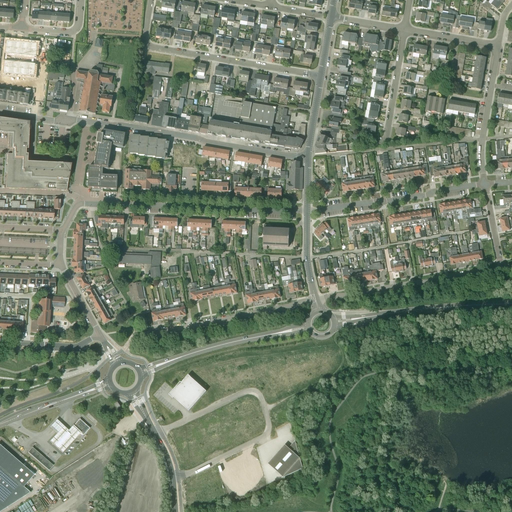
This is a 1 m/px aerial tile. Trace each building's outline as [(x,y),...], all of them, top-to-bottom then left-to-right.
[(355,9),(356,1),(350,0),(349,0),(348,8),(355,9)] [(356,0),(356,1),(355,9),(362,11),(363,2),(362,0),(356,0)] [(397,0),(391,0),(390,10),(389,17),(396,18),(397,11),(395,10),(396,5),(394,5),(395,1),(397,1),(397,0)] [(428,1),(424,1),(420,0),(419,0),(418,8),(427,9),(428,1)] [(497,10),(501,4),(496,0),(490,0),(488,3),(485,0),(483,3),(483,4),(490,9),(493,6),(497,10)] [(368,12),(368,14),(375,15),(375,14),(376,12),(376,10),(377,4),(372,3),(372,4),(370,3),(369,9),(368,12)] [(488,12),(490,9),(483,4),(481,6),(488,12)] [(208,16),(209,7),(203,6),(201,15),(208,16)] [(383,8),(382,16),(389,17),(390,10),(383,8)] [(227,19),(229,10),(222,9),(221,18),(222,18),(227,19)] [(227,21),(234,23),(234,22),(234,20),(235,11),(229,10),(227,19),(227,21)] [(458,16),(458,14),(449,10),(448,12),(448,15),(446,27),(448,27),(449,24),(453,25),(452,28),(455,28),(457,19),(458,16)] [(417,15),(416,21),(420,22),(423,23),(424,23),(425,18),(425,15),(429,16),(434,17),(435,13),(429,13),(423,11),(422,11),(422,14),(419,14),(417,13),(417,15)] [(247,23),(249,13),(242,12),(241,21),(247,23)] [(247,23),(254,24),(255,14),(249,13),(247,23)] [(446,27),(448,15),(442,14),(441,14),(440,23),(444,24),(443,26),(446,27)] [(262,16),(261,25),(267,26),(269,17),(262,16)] [(267,28),(274,29),(274,28),(274,27),(274,26),(275,18),(269,17),(267,26),(267,28)] [(460,17),(460,20),(457,19),(455,28),(458,29),(459,26),(463,27),(462,29),(465,30),(467,18),(460,17)] [(474,31),(476,23),(473,22),(473,19),(467,18),(465,30),(467,30),(468,28),(472,28),(471,31),(474,31)] [(287,29),(288,20),(282,19),(281,28),(280,28),(282,28),(281,31),(282,31),(285,32),(287,32),(287,31),(287,29)] [(484,33),(486,22),(479,21),(479,23),(476,23),(474,31),(477,32),(478,29),(481,30),(481,33),(484,33)] [(486,22),(484,33),(486,34),(487,31),(491,32),(492,23),(486,22)] [(297,28),(297,31),(306,33),(306,30),(308,30),(308,31),(317,32),(318,25),(309,24),(307,23),(306,23),(305,27),(304,27),(303,26),(299,25),(299,28),(297,28)] [(163,38),(164,30),(157,28),(156,37),(163,38)] [(164,30),(163,38),(170,39),(172,31),(164,30)] [(183,41),(184,33),(177,31),(176,40),(183,41)] [(184,33),(183,41),(190,43),(191,34),(184,33)] [(349,42),(350,34),(344,33),(342,36),(341,41),(348,42),(349,42)] [(359,46),(360,39),(358,38),(356,35),(350,34),(349,42),(357,44),(356,46),(359,46)] [(360,39),(359,46),(362,46),(369,48),(371,37),(369,36),(369,35),(365,34),(363,37),(363,39),(360,39)] [(203,45),(204,36),(197,35),(195,44),(203,45)] [(222,48),(224,40),(224,37),(215,35),(213,43),(216,44),(215,47),(222,48)] [(379,52),(379,50),(381,42),(378,42),(379,40),(377,36),(371,35),(371,37),(369,48),(371,51),(377,49),(377,52),(379,52)] [(204,36),(203,45),(210,46),(211,37),(204,36)] [(305,37),(304,42),(307,43),(315,44),(316,37),(311,36),(306,36),(306,38),(305,37)] [(94,47),(102,48),(103,40),(96,39),(94,47)] [(224,40),(222,48),(230,49),(231,41),(224,40)] [(381,42),(379,50),(383,51),(390,52),(392,41),(386,40),(384,43),(381,42)] [(6,41),(5,54),(34,57),(34,59),(37,59),(37,57),(38,44),(6,41)] [(242,51),(244,43),(237,42),(235,50),(242,51)] [(244,43),(242,51),(249,53),(251,44),(244,43)] [(313,51),(315,44),(307,43),(306,49),(306,50),(313,51)] [(262,55),(264,46),(256,45),(255,54),(262,55)] [(419,55),(421,46),(414,45),(413,49),(409,48),(409,53),(413,53),(419,55)] [(269,56),(271,47),(264,46),(262,55),(269,56)] [(421,46),(419,55),(426,56),(428,47),(421,46)] [(439,55),(441,47),(434,46),(432,54),(433,54),(439,55)] [(284,49),(276,47),(275,57),(282,58),(284,49)] [(441,47),(439,55),(446,56),(447,48),(441,47)] [(284,49),(282,58),(289,59),(291,50),(284,49)] [(350,54),(348,54),(342,53),(341,59),(338,60),(337,63),(346,65),(346,64),(347,60),(349,60),(350,54)] [(312,57),(304,56),(303,63),(311,64),(312,57)] [(378,62),(377,70),(384,71),(385,68),(386,69),(387,65),(384,63),(384,60),(379,59),(377,59),(377,61),(378,62)] [(33,64),(4,61),(3,74),(35,77),(36,64),(37,62),(33,62),(33,64)] [(170,65),(145,62),(143,73),(155,75),(155,71),(169,73),(170,65)] [(346,69),(346,65),(337,63),(337,66),(339,68),(338,74),(340,74),(351,76),(351,73),(347,73),(348,69),(346,69)] [(103,91),(104,91),(105,91),(112,92),(114,90),(115,86),(114,85),(113,85),(114,82),(112,82),(113,77),(107,76),(108,72),(102,71),(102,68),(103,65),(97,65),(96,71),(91,71),(89,72),(89,73),(77,71),(76,79),(78,79),(77,82),(81,82),(80,88),(82,88),(79,100),(81,101),(79,112),(96,115),(97,107),(97,103),(99,104),(100,95),(101,91),(100,91),(100,90),(103,90),(103,91)] [(199,65),(198,69),(197,73),(198,73),(205,74),(206,66),(199,65)] [(222,77),(223,69),(216,68),(215,76),(222,77)] [(223,69),(222,77),(228,78),(230,70),(223,69)] [(374,69),(372,77),(374,77),(374,80),(381,81),(381,78),(384,77),(385,74),(384,74),(384,71),(377,70),(374,69)] [(249,94),(251,81),(248,81),(249,73),(241,72),(241,71),(239,82),(247,83),(245,93),(249,94)] [(416,75),(412,74),(407,73),(405,80),(414,82),(415,81),(416,75)] [(350,78),(351,76),(340,74),(339,80),(336,81),(336,84),(345,86),(346,81),(348,82),(348,78),(350,78)] [(261,85),(262,76),(255,75),(254,82),(251,81),(249,94),(249,96),(255,97),(256,88),(260,89),(261,85)] [(269,96),(269,92),(271,85),(268,84),(269,77),(262,76),(261,85),(265,86),(264,91),(266,92),(265,95),(269,96)] [(154,77),(152,98),(157,98),(160,96),(162,78),(154,77)] [(280,88),(282,80),(275,78),(274,85),(271,85),(269,92),(275,93),(276,88),(280,88)] [(289,96),(290,88),(287,87),(288,81),(282,80),(280,88),(284,89),(283,95),(289,96)] [(374,80),(373,83),(376,83),(375,91),(383,92),(383,89),(384,90),(385,86),(382,84),(380,84),(381,81),(374,80)] [(299,92),(301,83),(294,82),(293,88),(290,88),(289,96),(295,97),(296,91),(299,92)] [(63,88),(64,84),(59,83),(58,93),(54,92),(51,109),(60,110),(63,88)] [(301,83),(299,92),(303,92),(303,96),(306,97),(306,96),(308,97),(309,91),(307,91),(308,84),(301,83)] [(346,90),(344,90),(345,86),(336,84),(335,87),(338,89),(337,95),(346,96),(346,90)] [(223,86),(216,85),(214,94),(222,95),(223,86)] [(403,94),(406,95),(406,98),(415,99),(416,95),(412,94),(413,88),(404,87),(403,94)] [(71,89),(63,88),(60,110),(68,111),(71,89)] [(31,89),(26,89),(26,93),(24,92),(24,94),(0,90),(0,99),(1,100),(6,101),(12,102),(17,103),(22,103),(28,104),(28,105),(29,103),(30,103),(32,94),(30,94),(31,89)] [(103,95),(104,91),(103,91),(103,90),(100,90),(100,91),(101,91),(100,95),(99,104),(97,103),(97,107),(103,108),(102,112),(109,114),(111,107),(112,101),(114,101),(115,98),(113,98),(113,97),(103,95)] [(370,98),(370,101),(377,102),(378,99),(380,99),(383,98),(384,95),(382,95),(383,92),(375,91),(374,98),(370,98)] [(346,96),(337,95),(335,95),(334,100),(331,101),(330,105),(344,107),(346,96)] [(437,114),(440,114),(442,115),(445,100),(428,97),(425,112),(431,113),(431,112),(437,113),(437,114)] [(178,110),(175,129),(182,130),(183,120),(181,120),(182,114),(183,104),(184,99),(180,99),(180,101),(179,108),(178,108),(178,110)] [(168,117),(166,128),(175,129),(178,110),(178,108),(179,108),(180,101),(175,100),(174,108),(173,113),(172,112),(169,112),(168,117)] [(412,102),(407,101),(402,100),(401,108),(410,110),(412,102)] [(370,102),(369,103),(371,103),(370,111),(377,112),(378,110),(379,110),(380,107),(377,104),(377,102),(370,101),(370,102)] [(232,139),(244,141),(270,145),(273,124),(276,108),(275,107),(275,108),(250,103),(243,102),(240,124),(235,123),(234,124),(210,120),(207,134),(212,135),(212,133),(218,134),(217,136),(226,138),(227,136),(232,137),(232,139)] [(142,104),(141,107),(140,107),(139,116),(136,116),(135,122),(147,124),(148,118),(146,117),(147,108),(146,108),(146,105),(142,104)] [(169,105),(165,104),(161,104),(159,115),(153,114),(151,125),(166,128),(168,117),(167,117),(169,105)] [(344,107),(330,105),(330,108),(332,110),(331,115),(333,116),(342,117),(343,110),(344,110),(345,109),(345,108),(345,107),(344,107)] [(199,133),(204,107),(199,107),(197,115),(198,115),(198,116),(194,116),(194,117),(191,117),(191,116),(190,122),(188,131),(199,133)] [(207,134),(210,120),(211,117),(210,117),(212,109),(204,107),(199,133),(207,135),(207,134)] [(289,123),(289,121),(290,117),(286,116),(288,109),(284,109),(281,126),(281,125),(277,147),(284,148),(288,129),(289,123)] [(366,121),(374,122),(374,120),(377,119),(378,115),(377,115),(377,112),(370,111),(368,119),(367,118),(366,121)] [(191,116),(191,117),(192,114),(187,113),(186,121),(183,120),(182,130),(188,131),(190,122),(191,116)] [(409,116),(405,115),(400,115),(398,122),(407,124),(409,116)] [(341,123),(342,117),(333,116),(332,121),(329,122),(329,126),(332,126),(331,129),(340,130),(340,127),(338,127),(339,122),(341,123)] [(29,127),(29,123),(26,122),(17,121),(13,121),(6,120),(2,119),(0,118),(0,133),(7,133),(9,133),(8,149),(12,149),(14,149),(14,154),(12,154),(8,154),(8,155),(6,188),(30,189),(66,191),(67,191),(68,183),(70,168),(71,165),(68,164),(68,165),(67,165),(67,164),(62,164),(57,164),(54,164),(49,164),(46,163),(41,163),(38,163),(34,163),(30,163),(29,163),(27,163),(27,155),(26,155),(25,155),(26,150),(27,150),(28,150),(28,145),(28,141),(28,137),(28,134),(29,130),(29,127)] [(366,121),(361,120),(362,125),(367,125),(366,132),(375,133),(376,127),(373,125),(374,122),(366,121)] [(277,147),(281,125),(273,124),(270,145),(277,147)] [(293,139),(291,149),(297,150),(300,148),(303,141),(305,137),(306,127),(306,125),(300,124),(298,133),(295,132),(294,139),(293,139)] [(406,130),(402,129),(397,128),(396,136),(405,137),(406,130)] [(292,130),(288,129),(284,148),(291,149),(293,139),(292,138),(292,134),(291,134),(292,130)] [(340,130),(331,129),(330,137),(326,135),(325,137),(324,137),(320,135),(315,147),(337,145),(336,141),(336,140),(336,139),(337,133),(339,133),(340,130)] [(88,187),(88,188),(102,189),(104,189),(107,189),(107,188),(109,188),(109,189),(111,189),(114,189),(114,188),(117,188),(116,190),(117,190),(118,177),(101,177),(102,167),(109,168),(113,144),(124,146),(126,134),(104,130),(103,135),(98,134),(98,136),(97,136),(96,142),(97,142),(97,144),(94,166),(89,166),(89,170),(91,170),(90,173),(89,173),(89,174),(90,174),(90,177),(89,176),(88,185),(90,185),(90,187),(88,187)] [(131,136),(131,141),(130,154),(131,154),(131,155),(136,155),(136,154),(139,155),(138,156),(147,156),(147,157),(156,158),(166,159),(166,158),(167,158),(168,151),(169,143),(166,143),(166,141),(157,141),(157,140),(149,139),(149,138),(140,138),(140,137),(131,136)] [(337,145),(315,147),(315,154),(327,153),(326,150),(327,149),(328,150),(336,149),(337,152),(348,151),(347,148),(347,144),(337,145)] [(209,157),(210,148),(204,147),(202,156),(208,157),(209,157)] [(455,174),(454,166),(452,166),(451,160),(450,160),(450,156),(451,155),(450,148),(446,148),(447,154),(448,160),(448,163),(450,175),(455,174)] [(222,159),(223,150),(217,149),(215,158),(215,159),(218,160),(218,158),(222,159)] [(387,153),(382,154),(382,155),(383,160),(383,162),(384,165),(386,165),(388,181),(393,180),(392,172),(390,172),(387,153)] [(445,176),(450,175),(448,163),(448,160),(447,154),(444,154),(444,159),(441,160),(442,162),(443,162),(445,176)] [(458,158),(461,174),(466,173),(465,167),(468,166),(467,158),(464,159),(464,160),(461,160),(460,158),(462,158),(461,156),(460,156),(460,157),(458,158)] [(274,168),(276,159),(269,158),(268,166),(274,168)] [(276,159),(274,168),(278,168),(278,170),(281,170),(282,160),(276,159)] [(419,164),(418,164),(420,176),(425,175),(425,174),(428,174),(427,165),(423,165),(423,166),(421,167),(420,163),(423,162),(422,159),(419,159),(418,160),(418,162),(419,164)] [(429,162),(428,162),(430,172),(430,177),(434,176),(434,178),(440,177),(438,162),(437,161),(429,162)] [(254,174),(254,176),(257,176),(259,177),(263,177),(264,171),(265,166),(261,165),(261,168),(260,170),(260,171),(259,174),(254,174)] [(299,170),(292,170),(291,184),(287,184),(287,190),(302,190),(302,168),(299,168),(299,170)] [(125,173),(124,186),(125,186),(125,189),(133,190),(133,186),(142,187),(142,190),(151,190),(156,190),(156,189),(159,189),(159,185),(161,185),(161,183),(162,183),(162,180),(162,179),(162,177),(159,177),(160,173),(156,173),(156,171),(151,171),(151,170),(146,169),(146,171),(141,171),(131,170),(125,170),(125,173)] [(180,187),(181,176),(176,175),(168,175),(167,183),(166,183),(166,184),(166,189),(167,189),(168,191),(169,191),(168,193),(174,193),(174,191),(176,190),(176,189),(177,189),(177,187),(180,187)] [(320,180),(315,185),(317,187),(316,188),(319,191),(327,184),(324,181),(322,178),(321,179),(320,180)] [(222,183),(221,192),(228,192),(228,191),(231,192),(231,183),(229,183),(228,183),(222,183)] [(330,186),(327,183),(327,184),(319,191),(323,194),(324,193),(326,195),(330,190),(333,188),(333,187),(335,185),(333,183),(331,186),(331,185),(330,186)] [(274,198),(275,190),(265,189),(265,197),(268,197),(268,198),(274,198)] [(500,209),(509,209),(510,208),(509,196),(503,196),(503,205),(500,206),(500,209)] [(474,213),(481,212),(481,208),(474,209),(474,208),(472,208),(470,200),(465,201),(468,217),(470,217),(469,214),(470,214),(471,214),(471,213),(474,213)] [(7,216),(15,216),(16,201),(11,201),(11,208),(8,208),(7,216)] [(22,217),(30,217),(30,202),(26,202),(26,209),(23,209),(22,217)] [(425,211),(427,223),(428,222),(428,223),(429,223),(429,222),(436,221),(434,210),(431,210),(425,211)] [(105,229),(105,216),(99,216),(94,216),(96,223),(98,223),(102,224),(102,228),(105,229)] [(138,228),(139,218),(133,217),(133,222),(130,222),(130,228),(135,228),(139,228),(138,228)] [(138,228),(139,228),(142,228),(142,225),(147,226),(147,222),(145,222),(145,218),(139,218),(138,228)] [(319,226),(324,232),(327,230),(330,232),(332,230),(325,222),(323,225),(322,223),(319,226)] [(476,230),(486,228),(484,222),(477,223),(477,227),(475,227),(476,230)] [(511,223),(501,225),(502,232),(510,230),(509,227),(511,226),(511,223)] [(263,230),(263,250),(267,250),(267,246),(288,247),(289,242),(292,242),(292,236),(289,236),(289,230),(268,229),(268,226),(264,225),(263,230)] [(321,235),(324,232),(319,226),(315,229),(316,230),(314,232),(319,237),(321,240),(323,238),(321,235)] [(472,261),(470,253),(468,253),(466,241),(463,241),(464,246),(467,262),(472,261)] [(474,244),(477,260),(483,259),(481,251),(479,252),(478,243),(474,244)] [(461,263),(460,255),(457,255),(456,247),(453,248),(456,264),(461,263)] [(369,252),(368,252),(368,255),(370,254),(371,254),(372,259),(376,259),(375,250),(369,251),(369,252)] [(160,261),(161,252),(148,252),(148,254),(117,252),(117,257),(118,257),(118,263),(118,264),(118,263),(126,263),(126,264),(126,263),(134,264),(135,264),(142,264),(142,265),(143,265),(143,264),(150,264),(150,265),(151,265),(151,268),(150,268),(152,279),(160,278),(159,268),(159,267),(159,265),(160,265),(160,261)] [(427,259),(428,267),(433,266),(432,265),(435,264),(434,258),(439,257),(438,253),(430,254),(431,258),(427,259)] [(398,264),(399,272),(403,272),(403,270),(406,270),(404,258),(401,258),(401,260),(399,261),(398,256),(396,257),(397,261),(398,264)] [(428,267),(427,259),(423,259),(422,256),(419,257),(420,260),(419,260),(421,267),(424,266),(424,268),(428,267)] [(292,267),(293,271),(296,271),(295,265),(300,264),(300,259),(290,261),(292,267)] [(399,272),(398,264),(394,265),(393,261),(390,262),(392,272),(395,272),(395,273),(399,272)] [(369,266),(372,280),(378,279),(376,271),(383,270),(382,265),(380,265),(380,263),(372,264),(372,265),(370,266),(369,266)] [(294,277),(293,271),(292,267),(286,268),(287,276),(290,275),(291,280),(282,281),(283,286),(286,286),(288,285),(290,293),(296,292),(293,277),(294,277)] [(345,286),(350,285),(347,267),(344,267),(344,270),(342,271),(345,286)] [(348,267),(347,267),(350,285),(355,284),(355,283),(354,275),(353,271),(352,269),(348,270),(348,267)] [(80,284),(91,278),(89,275),(85,277),(84,274),(77,278),(80,284)] [(328,286),(326,278),(323,278),(322,274),(319,275),(320,279),(321,287),(328,286)] [(293,277),(296,292),(303,290),(301,283),(300,276),(297,277),(294,277),(293,277)] [(91,278),(80,284),(83,290),(90,286),(89,283),(92,281),(91,278)] [(132,287),(130,287),(132,295),(134,295),(136,301),(144,299),(143,294),(141,288),(140,283),(132,285),(132,287)] [(264,284),(261,285),(261,286),(262,288),(264,300),(269,299),(268,291),(266,291),(264,284)] [(214,297),(213,289),(210,289),(209,285),(206,286),(208,298),(214,297)] [(248,304),(253,303),(250,285),(249,286),(247,286),(247,289),(249,289),(250,291),(245,292),(245,296),(246,296),(248,304)] [(258,301),(257,293),(256,293),(256,289),(253,289),(252,285),(250,285),(253,303),(258,302),(258,301)] [(89,297),(100,291),(98,288),(95,290),(93,287),(86,291),(89,297)] [(100,291),(89,297),(92,302),(99,298),(98,296),(101,294),(100,291)] [(50,307),(50,297),(43,296),(38,299),(38,304),(37,303),(36,310),(38,311),(37,321),(31,321),(31,333),(34,333),(45,334),(45,326),(48,327),(50,307)] [(99,298),(92,302),(95,308),(106,301),(105,299),(101,301),(99,298)] [(104,306),(107,303),(106,301),(95,308),(98,313),(105,309),(104,306)] [(101,318),(112,312),(110,309),(107,311),(105,309),(98,313),(101,318)] [(112,312),(101,318),(105,324),(111,320),(110,317),(113,315),(112,312)] [(189,410),(206,392),(188,375),(181,383),(180,382),(169,394),(173,398),(174,397),(189,410)] [(80,419),(73,426),(81,433),(83,435),(90,428),(87,426),(80,419)] [(62,453),(81,433),(73,426),(69,431),(57,421),(50,428),(57,435),(50,442),(62,453)] [(284,445),(268,464),(283,477),(303,468),(298,451),(295,441),(288,448),(284,445)] [(0,511),(30,493),(23,487),(34,475),(21,464),(0,445),(0,511)] [(32,448),(30,450),(28,452),(49,471),(51,468),(53,466),(32,448)]
